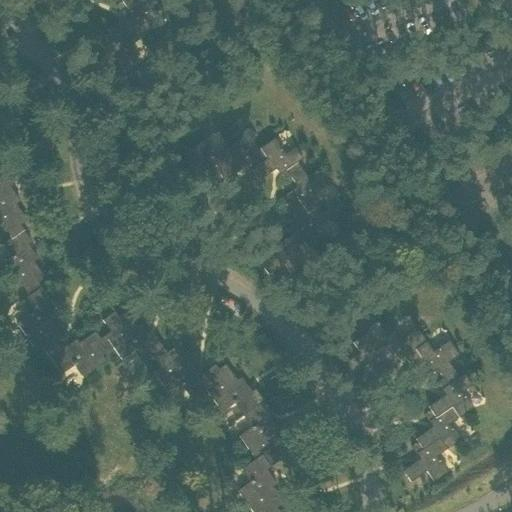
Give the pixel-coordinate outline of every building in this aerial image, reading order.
[(123,20),(108,30),(117,43),(133,32),(139,41),(151,32),(140,17),(151,8),(145,0),(142,0),(129,10),(121,0),(118,0),(125,9),(119,13),(123,20)] [(121,0),(129,10),(142,0),(145,0),(151,8),(163,0),(121,0)] [(117,43),(108,30),(105,32),(107,35),(103,38),(111,50),(94,62),(102,74),(118,63),(124,73),(139,63),(128,48),(139,41),(133,32),(117,43)] [(279,176),(296,164),(304,159),(296,148),(285,156),(274,139),(258,150),(264,160),(249,170),(257,182),(275,170),(279,176)] [(247,167),(249,170),(264,160),(258,150),(250,156),(239,140),(224,150),(231,160),(215,171),(223,184),(247,167)] [(217,188),(223,184),(215,171),(231,160),(224,150),(216,156),(208,145),(194,154),(198,159),(181,171),(189,183),(206,171),(217,188)] [(307,179),(296,164),(279,176),(282,181),(288,177),(296,188),(284,196),(288,203),(296,198),(305,213),(317,205),(312,197),(327,187),(317,172),(307,179)] [(0,230),(3,228),(11,239),(23,230),(20,226),(27,221),(16,205),(20,202),(10,187),(14,184),(5,172),(0,175),(0,230)] [(297,222),(292,226),(304,243),(306,246),(316,239),(311,232),(328,220),(317,205),(305,213),(296,198),(288,203),(285,205),(297,222)] [(304,243),(292,226),(284,231),(289,237),(280,243),(275,235),(268,240),(277,253),(261,264),(268,275),(283,265),(290,276),(305,266),(294,250),(304,243)] [(21,286),(29,296),(41,288),(38,284),(45,279),(34,262),(38,260),(27,245),(31,242),(23,230),(11,239),(2,245),(11,257),(0,265),(0,268),(15,290),(21,286)] [(39,344),(47,355),(59,346),(56,341),(63,336),(51,320),(56,317),(45,302),(49,300),(41,288),(29,296),(20,303),(29,315),(16,324),(33,348),(39,344)] [(143,364),(151,358),(163,349),(155,337),(151,340),(140,325),(136,328),(125,312),(118,317),(114,312),(102,321),(110,332),(100,339),(95,332),(91,335),(105,354),(113,349),(121,360),(134,352),(143,364)] [(391,367),(401,360),(399,357),(424,340),(417,330),(401,340),(394,330),(384,337),(388,343),(378,350),(368,334),(361,339),(379,365),(386,360),(391,367)] [(102,356),(105,354),(91,335),(79,344),(76,339),(62,350),(59,346),(47,355),(61,375),(74,366),(83,379),(106,362),(102,356)] [(378,366),(379,365),(361,339),(352,345),(359,355),(342,366),(349,377),(368,365),(376,378),(383,373),(378,366)] [(435,371),(447,387),(458,380),(448,365),(459,357),(448,342),(433,353),(424,340),(399,357),(401,360),(403,358),(415,375),(418,373),(423,379),(435,371)] [(191,400),(205,390),(208,388),(199,376),(189,361),(185,364),(173,348),(166,353),(163,349),(151,358),(159,368),(153,372),(170,396),(182,387),(191,400)] [(234,404),(241,413),(261,398),(255,390),(251,393),(241,378),(237,381),(225,365),(218,370),(215,365),(199,376),(208,388),(205,390),(221,413),(234,404)] [(423,415),(428,423),(441,414),(449,426),(473,409),(462,393),(472,386),(465,375),(458,380),(447,387),(440,391),(444,396),(427,408),(429,411),(423,415)] [(239,437),(255,460),(258,458),(266,470),(282,459),(278,454),(285,449),(274,433),(278,430),(268,415),(271,413),(261,398),(241,413),(251,428),(239,437)] [(413,451),(418,458),(432,449),(437,456),(459,441),(449,426),(441,414),(428,423),(432,428),(415,439),(419,446),(413,451)] [(432,449),(418,458),(420,462),(405,472),(411,482),(426,472),(434,483),(448,473),(437,456),(432,449)] [(258,511),(260,511),(278,511),(277,509),(284,504),(272,488),(276,485),(266,470),(258,458),(255,460),(241,470),(250,482),(237,491),(251,511),(258,511)]
